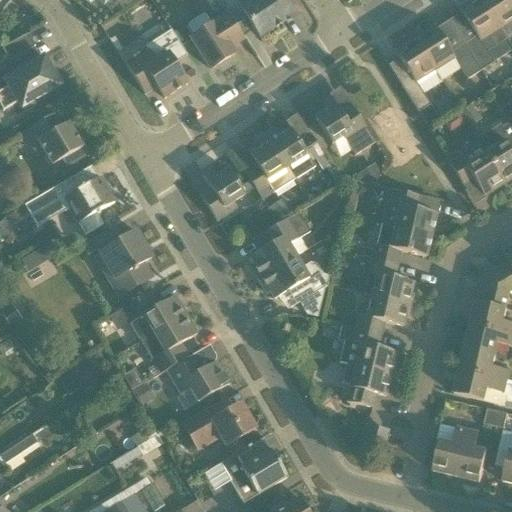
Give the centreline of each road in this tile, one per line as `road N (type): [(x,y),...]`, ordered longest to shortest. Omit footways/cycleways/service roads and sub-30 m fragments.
road 1 (residential): [(145,162),(334,478),(353,491),(400,501)]
road 2 (residential): [(400,501),(450,265),(511,219)]
road 3 (residential): [(145,162),(345,32)]
road 4 (residential): [(42,0),(58,13),(145,162)]
